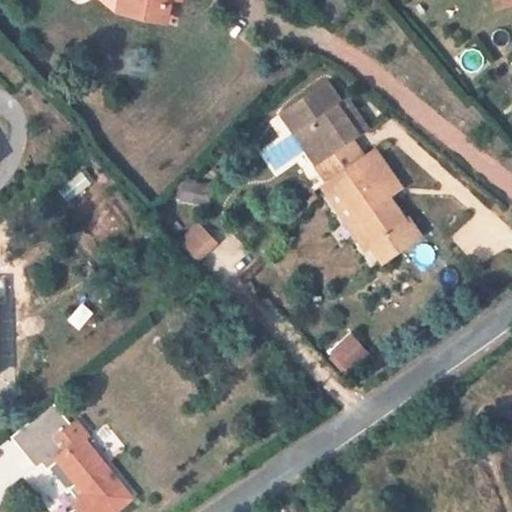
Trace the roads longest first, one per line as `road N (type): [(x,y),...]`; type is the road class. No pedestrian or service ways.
road 1 (residential): [(229,511),(511,312)]
road 2 (unknown): [(263,0),(511,186)]
